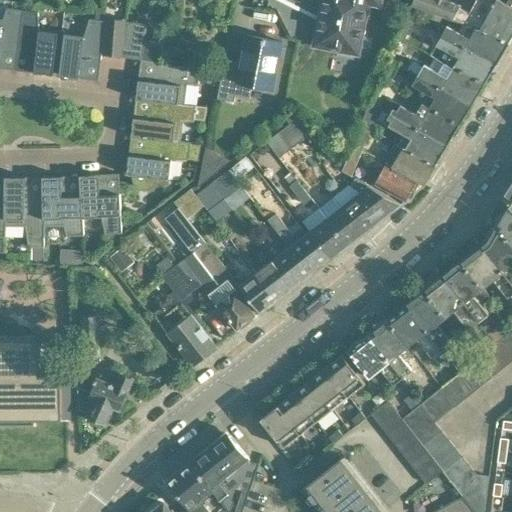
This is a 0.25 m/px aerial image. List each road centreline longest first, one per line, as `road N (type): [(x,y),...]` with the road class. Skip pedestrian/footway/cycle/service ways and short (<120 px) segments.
road 1 (tertiary): [(221,387),(394,251),(511,111)]
road 2 (residential): [(0,158),(105,163),(111,96),(0,86)]
road 3 (tertiary): [(91,511),(142,450),(221,387)]
road 4 (residential): [(221,387),(290,480),(280,511)]
